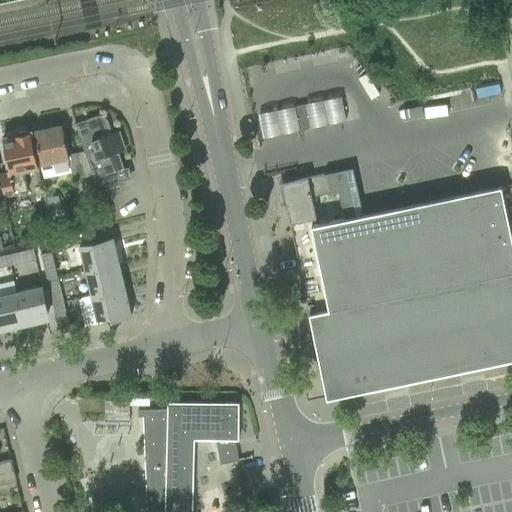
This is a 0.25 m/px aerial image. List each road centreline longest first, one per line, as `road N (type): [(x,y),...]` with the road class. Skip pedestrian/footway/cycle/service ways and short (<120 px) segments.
road 1 (residential): [(176,344),(168,242),(132,77)]
road 2 (tertiary): [(262,326),(208,97)]
road 3 (tertiary): [(511,398),(295,445)]
road 4 (unclassified): [(19,384),(176,344)]
road 5 (residential): [(0,90),(111,67),(132,77)]
road 6 (residential): [(44,511),(19,384)]
road 7 (tertiary): [(295,445),(262,326)]
